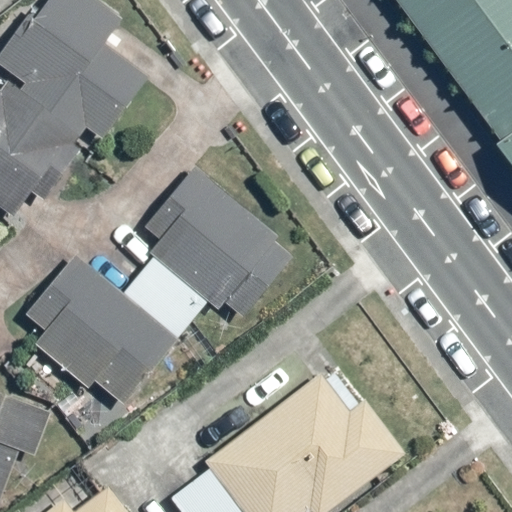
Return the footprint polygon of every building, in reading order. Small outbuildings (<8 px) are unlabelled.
[(0,203),(13,213),(31,189),(43,197),(90,132),(102,141),(148,76),(103,44),(121,18),(95,0),(49,0),(37,17),(28,10),(0,48),(0,66),(10,74),(0,87),(0,203)] [(511,0),(351,0),(511,214),(511,0)] [(275,237),(193,169),(143,229),(158,241),(146,255),(216,313),(223,305),(241,319),(290,260),(270,243),(275,237)] [(179,339),(74,254),(25,314),(47,331),(35,346),(88,390),(95,382),(124,406),(179,339)] [(349,414),(319,374),(205,460),(244,511),(327,511),(403,455),(363,403),(349,414)] [(0,389),(0,500),(19,450),(36,457),(54,410),(0,389)] [(73,511),(64,499),(46,511),(127,511),(108,486),(73,511)]
